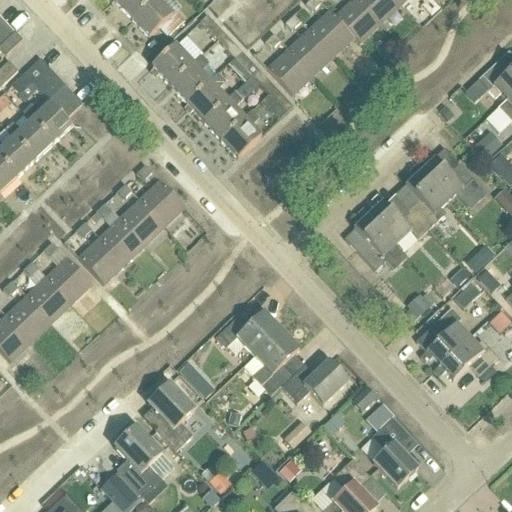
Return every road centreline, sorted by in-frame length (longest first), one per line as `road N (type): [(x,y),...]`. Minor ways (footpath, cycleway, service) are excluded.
road 1 (residential): [(282,265),(33,0)]
road 2 (residential): [(479,476),(282,265)]
road 3 (residential): [(282,265),(423,138)]
road 4 (residential): [(22,511),(128,411)]
